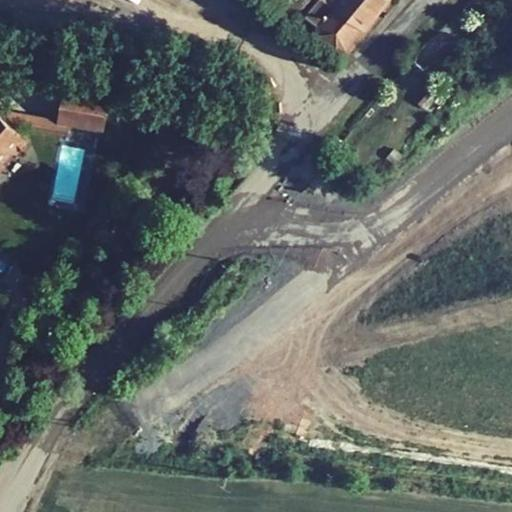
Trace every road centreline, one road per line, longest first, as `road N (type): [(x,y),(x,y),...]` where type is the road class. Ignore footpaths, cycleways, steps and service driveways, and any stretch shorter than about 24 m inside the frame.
road 1 (unclassified): [(428,0),(55,415),(8,501)]
road 2 (track): [(511,119),(365,221),(218,231)]
